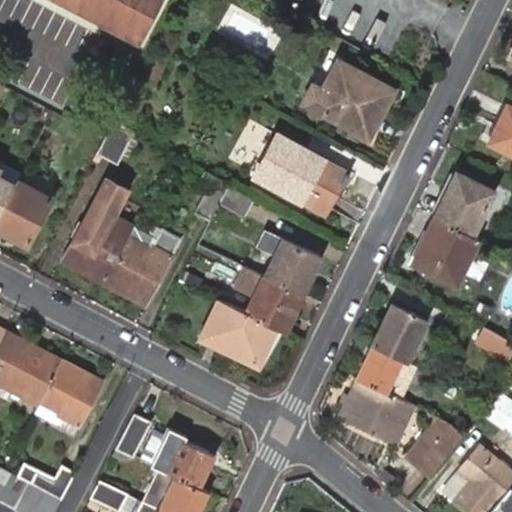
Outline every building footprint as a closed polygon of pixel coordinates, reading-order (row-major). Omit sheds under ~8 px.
[(62,0),(136,38),(155,0),(62,0)] [(326,111),(366,134),(380,109),(375,105),(385,86),(340,61),(323,91),(333,97),(326,111)] [(375,105),(380,109),(391,90),(385,86),(375,105)] [(323,91),(314,104),(326,111),(333,97),(323,91)] [(488,145),(511,156),(511,110),(506,108),(488,145)] [(133,131),(111,119),(97,148),(118,159),(133,131)] [(251,173),(323,214),(344,175),(314,159),(317,153),(274,130),(251,173)] [(314,159),(344,175),(347,170),(317,153),(314,159)] [(208,221),(216,205),(227,184),(204,171),(196,184),(207,188),(195,214),(208,221)] [(0,208),(14,181),(0,173),(0,208)] [(456,173),(433,219),(470,237),(492,191),(456,173)] [(107,176),(63,261),(104,283),(127,238),(132,227),(117,219),(133,190),(107,176)] [(53,197),(16,178),(14,181),(0,208),(0,231),(27,246),(53,197)] [(241,219),(253,198),(240,191),(227,184),(216,205),(241,219)] [(453,285),(477,240),(470,237),(433,219),(411,264),(453,285)] [(149,250),(127,238),(104,283),(144,305),(178,239),(160,230),(149,250)] [(265,277),(301,294),(320,257),(267,232),(260,248),(275,255),(265,277)] [(283,332),(301,294),(265,277),(246,315),(274,328),(283,332)] [(479,321),(487,301),(471,295),(464,315),(479,321)] [(246,315),(218,301),(200,338),(255,367),(274,328),(246,315)] [(391,304),(371,344),(406,361),(425,321),(391,304)] [(509,360),(511,354),(511,342),(485,327),(476,344),(509,360)] [(283,332),(274,328),(255,367),(264,368),(283,332)] [(38,402),(59,360),(20,338),(1,329),(0,331),(0,396),(1,398),(7,389),(36,405),(38,402)] [(406,378),(413,364),(406,361),(371,344),(355,378),(384,391),(394,372),(406,378)] [(100,382),(59,360),(38,402),(57,411),(54,416),(60,418),(61,421),(56,430),(71,437),(100,382)] [(384,391),(355,378),(336,416),(393,445),(412,405),(384,391)] [(511,399),(496,388),(478,412),(511,436),(511,399)] [(57,411),(38,402),(36,405),(30,417),(56,430),(61,421),(60,418),(54,416),(57,411)] [(151,422),(133,412),(116,447),(133,455),(151,422)] [(429,448),(448,422),(440,418),(406,459),(427,477),(442,459),(429,448)] [(442,459),(466,430),(448,422),(429,448),(442,459)] [(159,468),(199,487),(215,456),(184,440),(185,437),(159,424),(151,439),(162,444),(152,464),(159,468)] [(485,511),(507,486),(511,479),(511,468),(477,440),(455,467),(469,479),(453,499),(468,511),(485,511)] [(61,500),(74,473),(61,466),(53,481),(36,471),(30,483),(44,491),(61,500)] [(0,495),(11,474),(0,467),(0,495)] [(469,479),(455,467),(439,488),(453,499),(469,479)] [(144,500),(167,511),(198,511),(208,491),(199,487),(159,468),(144,500)] [(27,482),(11,474),(0,495),(0,503),(13,510),(27,482)] [(118,511),(167,511),(144,500),(100,479),(91,498),(119,511),(118,511)] [(32,511),(44,491),(30,483),(27,482),(13,510),(17,511),(32,511)] [(511,511),(511,489),(507,486),(485,511),(511,511)] [(54,511),(61,500),(44,491),(32,511),(54,511)]
